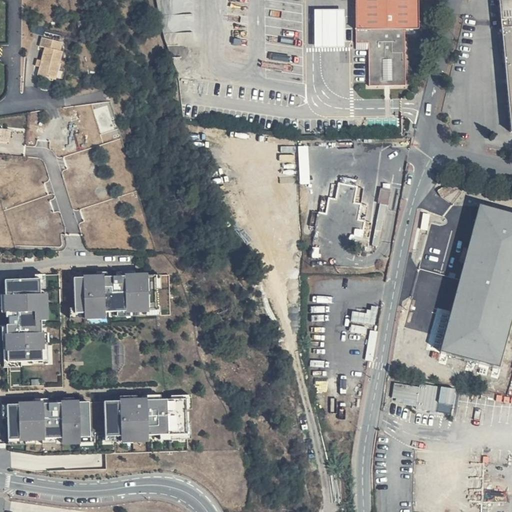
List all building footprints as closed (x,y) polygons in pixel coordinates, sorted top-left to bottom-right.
[(193,13),(192,0),(159,0),(160,14),(193,13)] [(416,30),(414,0),(352,0),(353,45),(365,45),(366,84),(366,88),(383,88),(404,88),(403,31),(416,30)] [(511,136),(511,0),(495,0),(502,63),(509,137),(511,136)] [(344,12),(314,12),(314,49),(343,49),(344,12)] [(33,73),(31,73),(46,77),(50,49),(46,48),(48,40),(29,36),(28,39),(29,46),(33,47),(31,60),(33,73)] [(297,148),(299,187),(310,186),(308,147),(297,148)] [(390,191),(380,189),(378,205),(388,207),(390,191)] [(31,277),(0,276),(0,357),(36,357),(31,277)] [(147,276),(67,278),(67,312),(149,310),(147,276)] [(420,389),(395,384),(392,398),(417,402),(416,411),(452,417),(457,391),(420,385),(420,389)] [(177,400),(94,401),(95,438),(178,434),(177,400)] [(77,403),(0,402),(0,439),(79,439),(77,403)]
